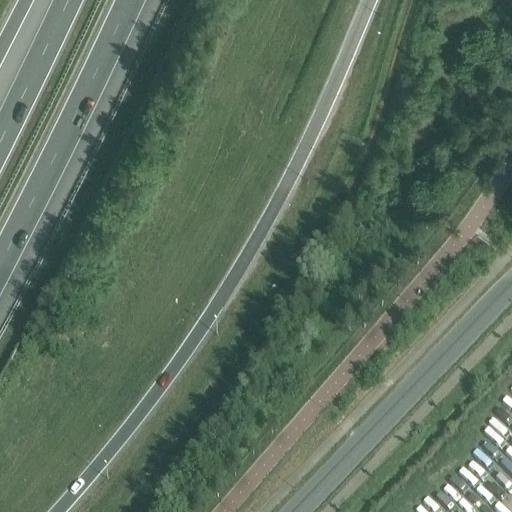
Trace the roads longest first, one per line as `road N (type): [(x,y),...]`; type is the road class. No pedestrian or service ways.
road 1 (motorway): [(56,511),(215,306),(277,201),(370,0)]
road 2 (unclassified): [(294,511),(511,282)]
road 3 (motorway): [(0,263),(126,0)]
road 4 (motorway): [(68,0),(0,140)]
